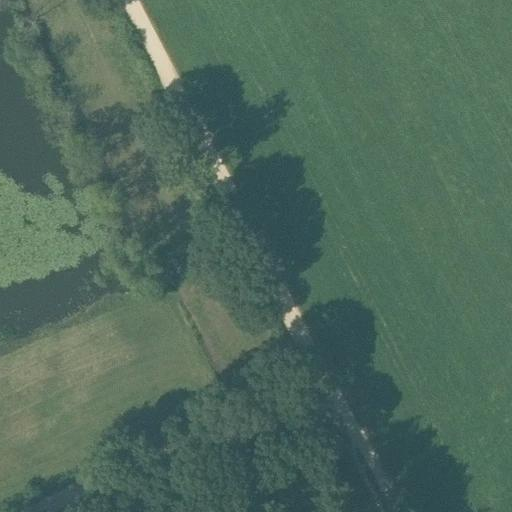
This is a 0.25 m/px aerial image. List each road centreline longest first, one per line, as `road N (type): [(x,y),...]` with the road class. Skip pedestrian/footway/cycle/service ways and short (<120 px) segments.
road 1 (track): [(130,0),(299,336)]
road 2 (track): [(42,511),(319,389)]
road 3 (track): [(393,511),(328,383)]
